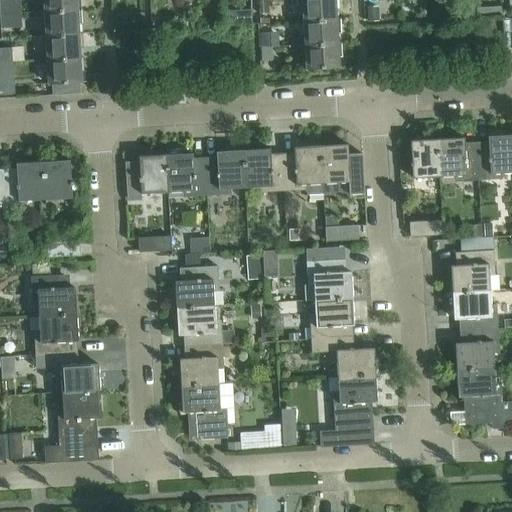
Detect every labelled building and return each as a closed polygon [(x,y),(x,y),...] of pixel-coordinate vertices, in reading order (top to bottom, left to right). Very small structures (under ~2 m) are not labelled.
[(0,0),(0,14),(8,14),(8,0),(0,0)] [(79,0),(41,0),(42,12),(77,10),(76,1),(80,0),(79,0)] [(267,0),(258,0),(259,14),(268,13),(267,0)] [(299,0),(301,21),(336,19),(335,10),(339,9),(338,0),(299,0)] [(501,7),(489,8),(489,18),(501,17),(501,7)] [(77,10),(42,12),(43,36),(78,34),(78,24),(81,24),(80,9),(77,10)] [(379,9),(369,10),(370,21),(379,20),(379,9)] [(442,9),(429,10),(430,17),(442,17),(442,9)] [(8,14),(0,14),(0,19),(1,29),(9,28),(8,14)] [(336,19),(301,21),(302,46),(337,43),(337,34),(340,33),(339,19),(336,19)] [(78,34),(43,36),(45,60),(80,58),(79,48),(83,48),(82,33),(78,34)] [(260,34),(261,48),(270,47),(269,33),(260,34)] [(337,43),(302,46),(304,70),(339,68),(338,58),(342,57),(341,43),(337,43)] [(270,47),(261,48),(262,62),(271,61),(270,47)] [(2,49),(2,63),(11,62),(10,48),(2,49)] [(80,58),(45,60),(46,85),(53,84),(78,83),(85,83),(85,81),(81,82),(80,72),(84,72),(83,57),(80,58)] [(11,62),(2,63),(3,77),(12,76),(11,62)] [(78,83),(53,84),(53,95),(79,94),(78,83)] [(488,147),(476,148),(478,180),(491,179),(491,174),(511,172),(511,135),(488,137),(488,147)] [(463,138),(437,139),(439,176),(464,175),(465,181),(478,180),(476,148),(464,149),(463,138)] [(439,176),(437,139),(410,141),(412,178),(439,176)] [(347,145),(320,146),(322,183),(349,182),(350,199),(364,198),(361,158),(347,159),(347,145)] [(294,158),(282,159),(284,191),(297,191),(297,185),(304,184),(305,192),(308,195),(323,194),(322,183),(320,146),(293,148),(294,158)] [(269,149),(243,151),(245,188),(270,186),(271,192),(284,191),(282,159),(270,160),(269,149)] [(217,163),(204,163),(206,196),(220,195),(219,189),(245,188),(243,151),(216,152),(217,163)] [(192,154),(165,155),(167,192),(193,191),(193,197),(206,196),(204,163),(192,164),(192,154)] [(167,192),(165,155),(138,157),(141,194),(167,192)] [(69,161),(42,162),(45,199),(71,198),(69,161)] [(16,174),(4,175),(6,207),(19,206),(19,201),(45,199),(42,162),(16,164),(16,174)] [(442,235),(441,221),(409,223),(410,237),(442,235)] [(491,224),(483,224),(484,236),(492,235),(491,224)] [(23,225),(9,226),(10,241),(24,240),(23,225)] [(357,226),(325,228),(325,242),(358,240),(357,226)] [(481,226),(468,226),(468,238),(481,237),(481,226)] [(298,230),(289,230),(290,241),(298,240),(298,230)] [(137,238),(138,252),(170,251),(170,236),(137,238)] [(48,258),(80,256),(79,242),(47,243),(48,258)] [(313,275),(314,301),(351,298),(350,272),(339,273),(338,259),(338,248),(305,250),(306,261),(307,275),(313,275)] [(450,266),(452,293),(489,291),(487,265),(493,265),(493,251),(460,252),(461,266),(450,266)] [(259,256),(246,257),(247,268),(260,267),(259,256)] [(175,282),(176,308),(213,306),(212,281),(218,280),(217,266),(185,268),(185,281),(175,282)] [(37,291),(39,316),(76,314),(74,288),(63,288),(63,275),(30,277),(31,291),(37,291)] [(489,291),(452,293),(453,319),(464,319),(465,331),(497,329),(496,316),(490,316),(489,291)] [(310,326),(310,340),(343,338),(342,326),(353,325),(351,298),(314,301),(316,326),(310,326)] [(261,305),(251,305),(251,319),(261,319),(261,305)] [(213,306),(176,308),(178,335),(188,334),(189,347),(222,345),(221,331),(215,332),(213,306)] [(34,342),(35,355),(67,354),(67,342),(77,341),(76,314),(39,316),(40,342),(34,342)] [(455,344),(456,370),(493,368),(492,343),(498,342),(497,329),(465,331),(465,343),(455,344)] [(343,338),(310,340),(311,353),(336,351),(337,377),(375,375),(373,348),(344,350),(343,338)] [(179,359),(181,386),(218,384),(216,358),(222,358),(222,345),(189,347),(190,359),(179,359)] [(67,354),(35,355),(36,369),(60,367),(62,393),(99,391),(98,364),(68,366),(67,354)] [(493,368),(456,370),(458,397),(468,396),(470,424),(491,423),(503,422),(501,403),(500,373),(494,374),(493,368)] [(335,431),(319,431),(320,448),(368,445),(365,402),(371,402),(376,401),(375,375),(337,377),(338,392),(339,403),(333,403),(335,431)] [(232,383),(218,384),(181,386),(182,413),(193,412),(194,440),(227,438),(226,424),(234,423),(232,383)] [(99,391),(62,393),(63,418),(57,419),(59,446),(44,447),(45,463),(92,460),(90,418),(101,417),(99,391)] [(503,422),(491,423),(492,429),(502,429),(503,429),(502,423),(511,421),(511,401),(501,403),(503,422)] [(20,434),(9,435),(10,459),(22,459),(20,434)] [(296,435),(282,436),(283,446),(296,445),(296,435)] [(240,443),(227,444),(228,452),(240,451),(240,443)]
